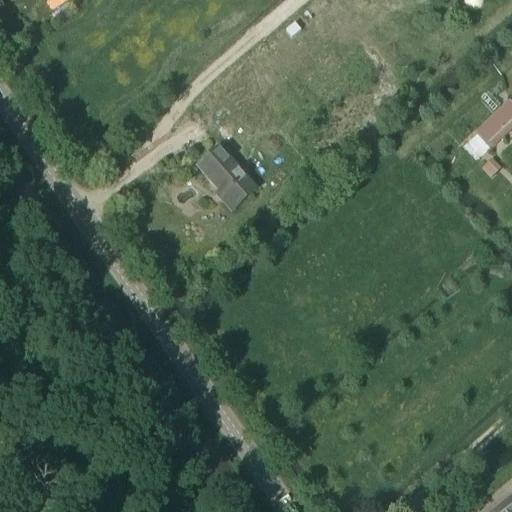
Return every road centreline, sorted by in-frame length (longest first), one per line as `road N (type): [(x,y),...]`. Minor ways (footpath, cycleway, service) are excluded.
road 1 (tertiary): [(286,511),(0,98)]
road 2 (track): [(137,167),(170,111),(297,0)]
